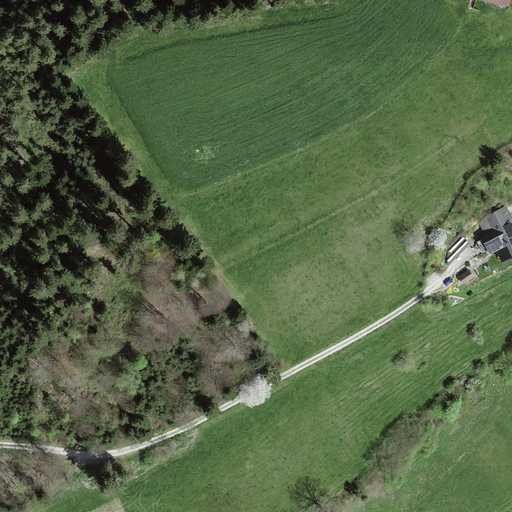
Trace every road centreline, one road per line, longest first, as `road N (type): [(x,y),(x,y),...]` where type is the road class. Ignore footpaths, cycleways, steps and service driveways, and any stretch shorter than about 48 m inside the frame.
road 1 (track): [(0,442),(78,452),(139,446),(416,298)]
road 2 (track): [(0,71),(46,116),(54,143),(0,207)]
